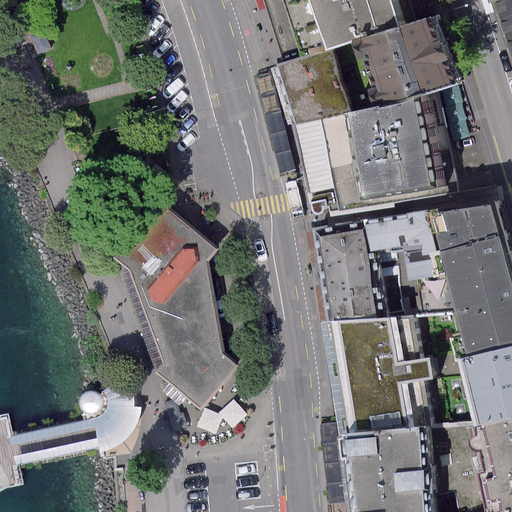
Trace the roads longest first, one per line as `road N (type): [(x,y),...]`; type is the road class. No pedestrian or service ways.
road 1 (primary): [(218,0),(274,232),(313,511)]
road 2 (residential): [(511,150),(463,0)]
